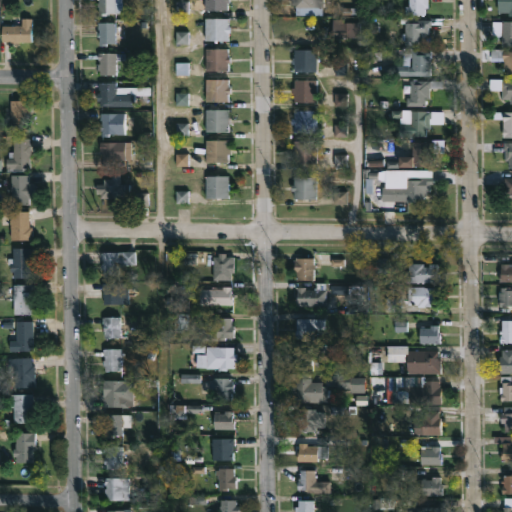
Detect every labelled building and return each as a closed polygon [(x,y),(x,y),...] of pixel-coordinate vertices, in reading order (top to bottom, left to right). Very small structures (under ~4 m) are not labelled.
[(121,0),(121,7),(114,7),(114,13),(105,13),(105,15),(97,15),(95,0),(121,0)] [(227,0),(227,10),(204,10),(203,0),(227,0)] [(322,0),(322,15),(293,14),(293,3),(291,3),(291,0),(322,0)] [(428,0),(428,7),(424,7),(424,14),(404,14),(404,6),(408,6),(408,0),(428,0)] [(511,0),(511,15),(505,15),(505,12),(497,12),(497,0),(511,0)] [(2,41),(1,41),(1,25),(20,25),(20,17),(31,18),(31,42),(2,41)] [(229,30),(229,33),(227,33),(226,41),(204,40),(204,18),(227,18),(227,26),(229,26),(229,30)] [(343,18),(343,22),(359,22),(359,36),(332,36),(332,18),(343,18)] [(430,19),(430,26),(428,26),(427,34),(418,34),(418,41),(416,41),(416,44),(403,44),(404,22),(410,22),(410,19),(430,19)] [(511,46),(501,46),(501,21),(511,21),(511,46)] [(114,26),(114,43),(105,43),(105,45),(98,46),(98,37),(96,37),(96,32),(98,32),(98,29),(96,29),(96,22),(114,22),(114,26)] [(227,49),(227,56),(229,56),(229,63),(227,63),(227,71),(204,70),(205,48),(227,49)] [(502,48),(502,50),(511,50),(511,76),(506,76),(506,67),(503,67),(503,58),(490,58),(490,48),(502,48)] [(316,71),(290,71),(290,49),(316,49),(316,71)] [(429,75),(407,75),(407,66),(411,66),(411,49),(429,49),(429,75)] [(115,59),(115,75),(98,75),(98,70),(96,70),(96,63),(98,63),(97,52),(122,52),(122,59),(115,59)] [(501,78),(501,81),(511,81),(511,104),(509,104),(510,98),(501,98),(501,90),(489,90),(489,78),(501,78)] [(227,79),(227,88),(229,88),(229,94),(227,94),(227,102),(205,102),(205,79),(227,79)] [(316,92),(316,102),(293,102),(293,94),(291,94),(291,87),(294,87),(294,79),(316,80),(316,92)] [(426,98),(425,106),(406,105),(406,97),(409,97),(409,80),(442,80),(442,87),(429,87),(429,98),(426,98)] [(117,82),(117,87),(151,87),(151,95),(136,95),(136,106),(101,105),(101,101),(98,101),(98,92),(101,92),(101,89),(99,89),(99,82),(117,82)] [(28,132),(8,132),(8,100),(28,100),(28,132)] [(227,109),(227,117),(230,117),(230,124),(227,124),(227,132),(205,132),(205,120),(199,119),(200,109),(227,109)] [(318,112),(318,132),(295,132),(295,124),(292,124),(292,118),(295,118),(295,109),(318,110),(318,112)] [(424,136),(406,136),(406,127),(410,127),(410,110),(431,111),(429,128),(424,128),(424,136)] [(511,137),(503,137),(503,119),(492,118),(492,111),(511,111),(511,137)] [(124,116),(123,134),(108,134),(108,136),(100,136),(100,131),(98,131),(99,123),(100,123),(100,120),(99,120),(99,112),(124,112),(124,116)] [(29,138),(29,168),(4,169),(3,158),(12,158),(12,139),(29,138)] [(229,139),(229,148),(231,148),(231,154),(230,154),(229,162),(207,161),(207,139),(229,139)] [(318,140),(318,162),(295,162),(295,156),(293,156),(294,140),(318,140)] [(133,148),(133,159),(103,160),(103,153),(101,153),(101,141),(133,141),(133,148)] [(430,167),(397,166),(397,156),(412,156),(412,141),(430,141),(430,167)] [(511,141),(511,167),(509,167),(509,160),(505,160),(505,150),(503,150),(503,142),(511,141)] [(28,182),(30,183),(29,198),(28,198),(28,206),(11,206),(11,193),(10,193),(11,175),(28,174),(28,182)] [(121,174),(121,184),(131,183),(131,201),(124,201),(124,198),(101,198),(101,194),(98,194),(98,184),(105,184),(104,178),(113,178),(113,174),(121,174)] [(231,187),(231,190),(228,190),(228,198),(205,197),(205,175),(228,176),(228,183),(231,183),(231,187)] [(316,177),(315,199),(293,199),(293,191),(291,191),(291,184),(293,184),(293,176),(316,177)] [(416,199),(416,202),(381,201),(382,187),(406,187),(406,177),(433,177),(433,185),(430,185),(430,193),(424,193),(423,199),(416,199)] [(511,198),(502,198),(503,177),(511,177),(511,198)] [(28,219),(28,227),(31,227),(31,240),(9,241),(8,211),(28,211),(28,219)] [(29,265),(29,278),(11,278),(11,272),(8,272),(8,265),(6,264),(6,258),(10,258),(10,248),(31,248),(31,265),(29,265)] [(117,265),(118,278),(102,279),(102,269),(100,269),(101,252),(133,251),(134,264),(117,265)] [(225,253),(225,256),(233,256),(233,273),(230,272),(230,280),(212,279),(212,256),(218,256),(218,253),(225,253)] [(313,258),(313,265),(314,265),(313,280),(295,280),(295,273),(293,272),(293,260),(295,260),(295,258),(313,258)] [(511,263),(511,281),(498,282),(498,270),(500,270),(500,264),(511,263)] [(423,264),(423,267),(428,267),(428,264),(437,264),(437,268),(435,268),(435,271),(439,271),(439,282),(405,282),(405,271),(407,271),(408,264),(423,264)] [(127,282),(128,304),(103,305),(100,283),(127,282)] [(30,315),(12,315),(12,284),(33,285),(33,299),(30,299),(30,315)] [(231,296),(234,299),(234,305),(198,305),(198,289),(222,289),(222,287),(231,287),(231,296)] [(304,287),(304,288),(325,289),(325,305),(293,305),(293,297),(296,297),(296,287),(304,287)] [(425,287),(437,288),(436,307),(416,307),(416,304),(407,304),(407,287),(425,287)] [(511,307),(500,307),(500,287),(511,288),(511,307)] [(121,317),(121,338),(104,338),(104,323),(100,323),(100,317),(121,317)] [(312,335),(312,339),(304,339),(304,336),(296,336),(296,317),(323,317),(323,327),(313,327),(312,335)] [(230,318),(230,326),(232,326),(232,338),(225,338),(225,341),(201,341),(201,321),(215,321),(215,318),(230,318)] [(32,332),(32,349),(8,350),(8,341),(6,341),(6,328),(15,328),(15,321),(32,321),(32,332)] [(511,343),(507,343),(507,345),(502,345),(502,342),(499,342),(499,335),(501,335),(501,334),(499,334),(499,331),(501,331),(501,322),(511,322),(511,343)] [(437,324),(439,343),(418,342),(419,325),(423,325),(423,327),(428,327),(428,324),(437,324)] [(237,354),(237,362),(233,362),(233,369),(226,369),(226,371),(218,371),(218,372),(209,372),(209,369),(195,368),(196,354),(205,354),(206,347),(233,348),(233,353),(237,354)] [(119,348),(120,357),(119,357),(119,371),(104,371),(104,366),(102,366),(102,360),(101,360),(101,356),(102,356),(102,349),(119,348)] [(416,348),(416,349),(436,349),(437,356),(439,356),(440,373),(406,373),(406,349),(416,348)] [(511,374),(500,375),(499,356),(502,356),(501,350),(511,350),(511,374)] [(30,363),(33,364),(33,380),(31,380),(31,386),(13,386),(12,356),(30,356),(30,363)] [(363,376),(363,392),(350,391),(350,387),(335,387),(335,385),(327,385),(326,401),(302,400),(302,397),(294,397),(295,391),(291,391),(291,384),(295,384),(295,377),(310,377),(310,380),(320,381),(320,385),(324,385),(324,374),(363,376)] [(423,376),(423,380),(437,380),(438,386),(440,386),(441,403),(421,403),(421,386),(406,386),(406,384),(392,384),(392,376),(423,375),(423,376)] [(230,378),(230,379),(232,379),(232,391),(230,391),(230,399),(213,399),(214,388),(209,388),(209,379),(213,379),(213,376),(230,377),(230,378)] [(511,376),(511,384),(511,399),(500,399),(501,382),(499,383),(499,376),(511,376)] [(133,380),(132,407),(127,407),(127,411),(119,411),(119,407),(103,407),(103,401),(97,401),(97,395),(103,395),(103,380),(133,380)] [(33,405),(33,421),(12,421),(11,406),(4,406),(3,393),(33,392),(33,405)] [(315,409),(323,410),(323,426),(314,426),(314,430),(297,430),(297,422),(295,422),(297,407),(315,407),(315,409)] [(438,412),(438,416),(440,416),(440,433),(421,433),(421,416),(424,416),(424,410),(438,410),(438,412)] [(230,413),(230,417),(232,417),(232,429),(210,429),(211,413),(222,413),(222,411),(230,411),(230,413)] [(511,430),(503,430),(503,422),(499,422),(499,411),(511,411),(511,430)] [(121,413),(122,424),(121,424),(121,437),(105,437),(105,428),(102,428),(103,413),(121,413)] [(32,446),(32,461),(14,461),(14,455),(10,455),(9,441),(14,441),(14,431),(34,431),(34,446),(32,446)] [(232,444),(233,458),(211,458),(211,436),(234,436),(234,444),(232,444)] [(412,438),(412,444),(420,444),(420,445),(425,445),(425,448),(431,448),(431,445),(440,445),(441,463),(420,463),(420,456),(411,456),(411,445),(399,445),(399,438),(412,438)] [(321,443),(321,446),(326,446),(327,456),(320,457),(320,460),(298,460),(297,441),(321,441),(321,443)] [(510,444),(511,444),(511,460),(508,460),(508,461),(505,461),(506,460),(500,459),(502,441),(510,441),(510,444)] [(122,444),(122,467),(106,467),(105,462),(104,462),(104,455),(105,455),(104,445),(122,444)] [(232,468),(232,475),(234,475),(234,487),(225,487),(225,490),(217,490),(217,478),(216,478),(216,474),(213,474),(213,469),(217,469),(217,467),(232,468)] [(316,472),(316,479),(330,480),(329,492),(310,491),(310,489),(297,488),(297,477),(299,477),(300,468),(309,469),(309,471),(316,472)] [(129,476),(129,499),(107,499),(107,494),(105,494),(105,487),(107,487),(107,484),(105,484),(105,476),(129,476)] [(440,476),(440,490),(441,491),(441,495),(420,494),(420,479),(422,479),(422,477),(425,477),(425,479),(432,479),(432,476),(440,476)] [(511,497),(511,511),(501,511),(503,497),(511,497)] [(234,499),(234,504),(238,504),(237,511),(218,511),(219,498),(234,499)] [(313,499),(312,511),(294,511),(294,505),(297,505),(297,499),(313,499)] [(373,500),(373,511),(395,511),(395,500),(373,500)]
